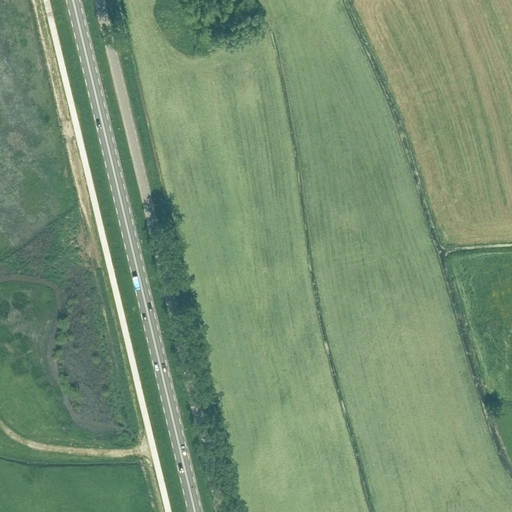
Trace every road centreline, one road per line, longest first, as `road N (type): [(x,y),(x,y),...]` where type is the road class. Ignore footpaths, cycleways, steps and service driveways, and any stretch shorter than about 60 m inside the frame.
road 1 (unclassified): [(220,511),(98,0)]
road 2 (primary): [(193,511),(72,0)]
road 3 (track): [(153,450),(28,444),(0,427)]
